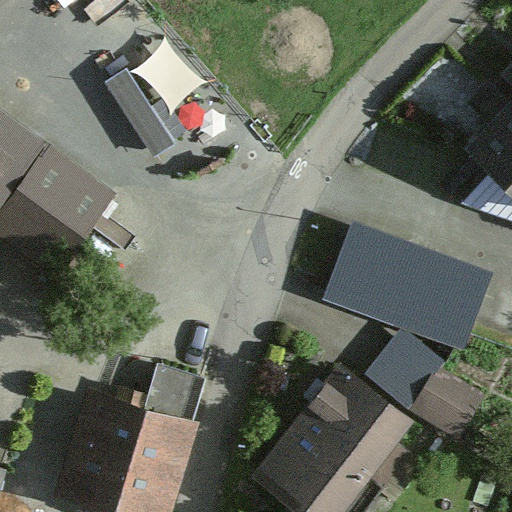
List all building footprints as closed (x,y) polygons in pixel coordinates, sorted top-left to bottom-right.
[(150,153),(191,135),(173,94),(154,103),(138,67),(116,77),(150,153)] [(511,175),(511,94),(472,139),(511,175)] [(44,156),(0,213),(0,240),(43,272),(100,197),(44,156)] [(419,254),(340,226),(317,288),(396,317),(419,254)] [(202,370),(162,359),(150,400),(101,385),(72,481),(161,508),(202,370)] [(324,511),(402,416),(340,366),(262,464),(321,511),(324,511)] [(0,511),(1,511),(10,485),(0,482),(0,511)]
